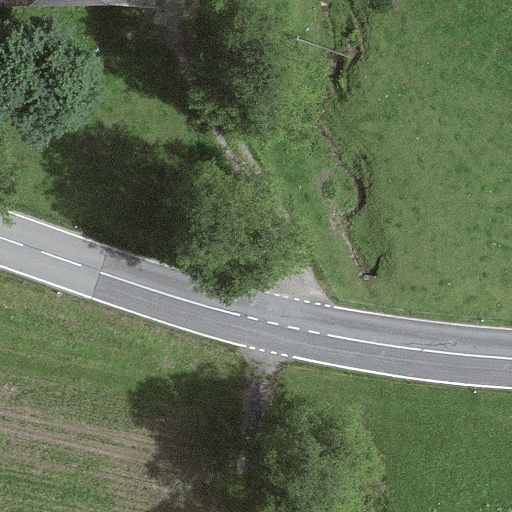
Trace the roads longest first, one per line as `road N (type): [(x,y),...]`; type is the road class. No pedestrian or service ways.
road 1 (tertiary): [(0,237),(303,330),(511,358)]
road 2 (track): [(247,511),(242,488),(262,320)]
